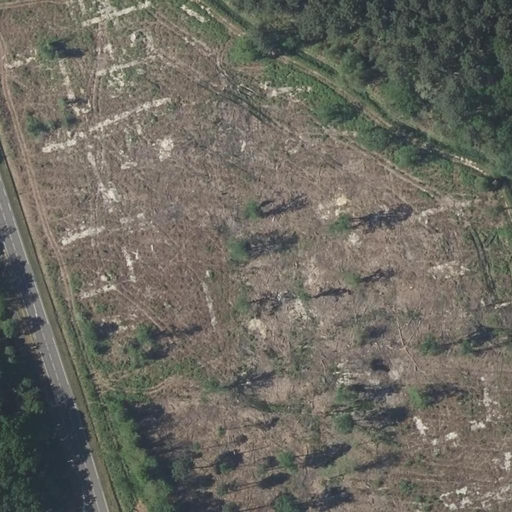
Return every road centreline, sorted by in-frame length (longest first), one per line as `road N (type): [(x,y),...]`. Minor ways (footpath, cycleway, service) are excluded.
road 1 (residential): [(231,500),(212,412),(224,386),(298,359),(342,375),(437,345)]
road 2 (secondary): [(0,193),(99,511)]
road 3 (residential): [(511,465),(473,356),(437,345)]
